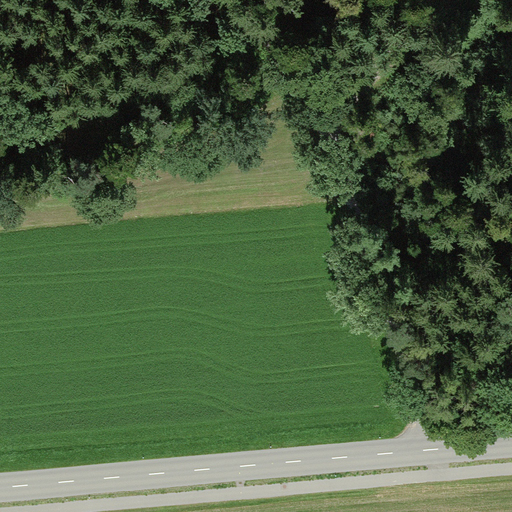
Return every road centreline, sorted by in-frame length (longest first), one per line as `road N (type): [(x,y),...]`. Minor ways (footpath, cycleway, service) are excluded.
road 1 (track): [(239,0),(321,108),(441,475)]
road 2 (tertiary): [(511,443),(0,488)]
road 3 (track): [(449,0),(321,108)]
